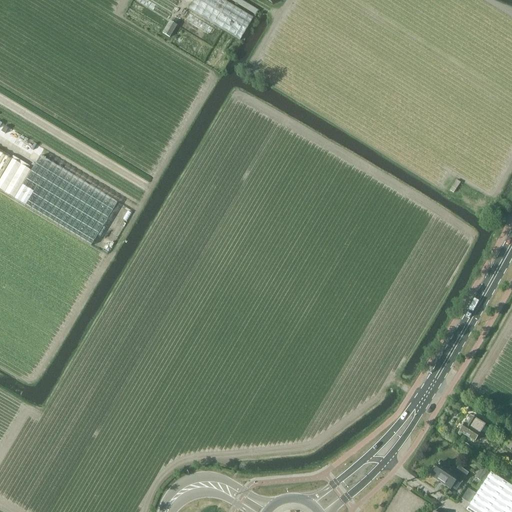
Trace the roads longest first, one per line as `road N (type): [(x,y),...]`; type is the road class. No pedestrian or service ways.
road 1 (primary): [(511,243),(426,395)]
road 2 (primary): [(426,395),(364,461),(308,503)]
road 3 (primary): [(331,511),(396,449),(426,395)]
